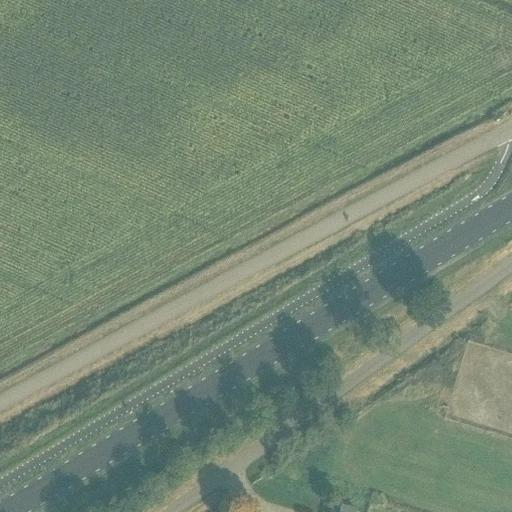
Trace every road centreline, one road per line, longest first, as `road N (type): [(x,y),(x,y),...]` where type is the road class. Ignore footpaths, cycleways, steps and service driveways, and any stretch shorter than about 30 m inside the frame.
road 1 (secondary): [(8,511),(511,208)]
road 2 (unclassified): [(0,405),(511,130)]
road 3 (unclassified): [(171,511),(511,264)]
